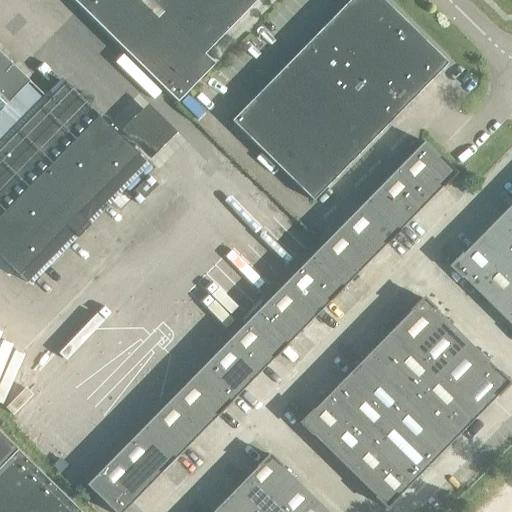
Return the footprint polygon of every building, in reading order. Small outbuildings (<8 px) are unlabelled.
[(197,6),(190,0),(71,0),(177,103),(214,65),(204,56),(213,47),(184,19),(197,6)] [(258,0),(202,0),(197,6),(184,19),(213,47),(258,0)] [(382,0),(350,0),(343,7),(384,47),(407,24),(382,0)] [(384,47),(343,7),(321,30),(362,70),(384,47)] [(407,24),(384,47),(425,87),(448,64),(407,24)] [(362,70),(321,30),(298,53),(339,93),(362,70)] [(425,87),(384,47),(362,70),(403,110),(425,87)] [(339,93),(298,53),(276,76),(317,116),(339,93)] [(64,83),(47,101),(0,54),(0,257),(26,283),(144,163),(64,83)] [(362,70),(339,93),(317,116),(358,156),(403,110),(362,70)] [(317,116),(276,76),(253,99),(294,139),(317,116)] [(294,139),(253,99),(231,122),(272,162),(294,139)] [(358,156),(317,116),(294,139),(335,179),(358,156)] [(335,179),(294,139),(272,162),(313,202),(335,179)] [(455,174),(423,142),(366,200),(398,232),(455,174)] [(370,260),(398,232),(366,200),(338,229),(370,260)] [(511,207),(499,220),(511,233),(511,207)] [(511,233),(499,220),(476,244),(499,266),(511,278),(511,233)] [(342,289),(370,260),(338,229),(310,257),(342,289)] [(476,289),(499,266),(476,244),(454,267),(476,289)] [(314,317),(342,289),(310,257),(282,286),(314,317)] [(497,310),(511,294),(511,278),(499,266),(476,289),(497,310)] [(286,346),(314,317),(282,286),(254,314),(286,346)] [(511,324),(511,294),(497,310),(511,324)] [(422,299),(390,331),(413,353),(445,320),(422,299)] [(258,374),(286,346),(254,314),(226,343),(258,374)] [(466,341),(445,320),(413,353),(434,374),(466,341)] [(434,374),(413,353),(390,331),(368,354),(411,397),(434,374)] [(487,362),(466,341),(434,374),(455,395),(487,362)] [(230,403),(258,374),(226,343),(198,371),(230,403)] [(411,397),(368,354),(345,377),(388,420),(411,397)] [(509,384),(487,362),(455,395),(477,416),(509,384)] [(202,431),(230,403),(198,371),(170,400),(202,431)] [(477,416),(455,395),(434,374),(411,397),(454,440),(477,416)] [(388,420),(345,377),(322,401),(344,422),(366,443),(388,420)] [(432,463),(454,440),(411,397),(388,420),(432,463)] [(174,460),(202,431),(170,400),(142,428),(174,460)] [(321,446),(344,422),(322,401),(299,424),(321,446)] [(409,486),(432,463),(388,420),(366,443),(387,464),(409,486)] [(343,467),(366,443),(344,422),(321,446),(343,467)] [(146,488),(174,460),(142,428),(114,457),(146,488)] [(0,467),(17,450),(0,433),(0,467)] [(364,488),(387,464),(366,443),(343,467),(364,488)] [(17,450),(0,467),(0,511),(79,511),(70,502),(17,450)] [(268,455),(246,478),(268,500),(291,477),(268,455)] [(112,511),(123,511),(146,488),(114,457),(79,493),(88,501),(95,494),(112,511)] [(386,509),(409,486),(387,464),(364,488),(386,509)] [(297,511),(312,498),(291,477),(268,500),(280,511),(297,511)] [(280,511),(268,500),(246,478),(223,501),(234,511),(280,511)] [(326,511),(312,498),(297,511),(326,511)] [(234,511),(223,501),(212,511),(234,511)]
